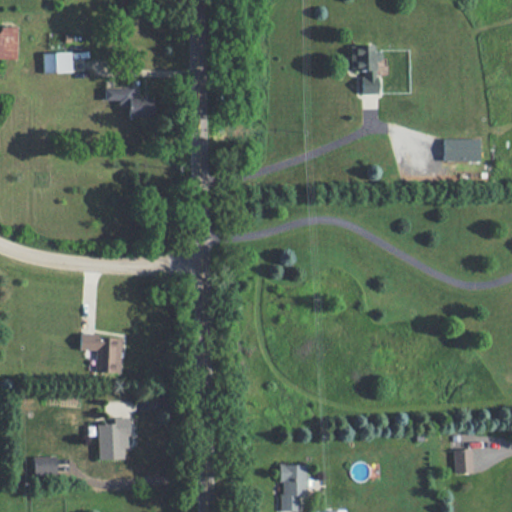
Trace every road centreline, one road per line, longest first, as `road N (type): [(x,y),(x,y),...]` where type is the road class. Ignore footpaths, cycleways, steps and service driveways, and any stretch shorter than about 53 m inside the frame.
road 1 (tertiary): [(202,511),(195,0)]
road 2 (residential): [(0,248),(72,263),(199,264)]
